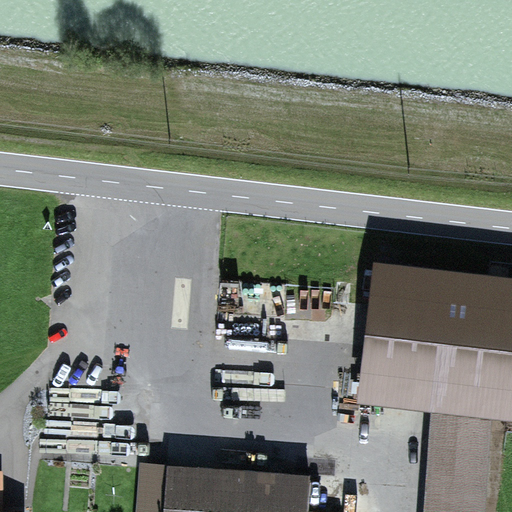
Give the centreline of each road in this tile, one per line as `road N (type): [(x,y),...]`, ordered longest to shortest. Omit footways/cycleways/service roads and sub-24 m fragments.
road 1 (primary): [(0,169),(511,228)]
road 2 (unknown): [(153,338),(70,360),(0,423)]
